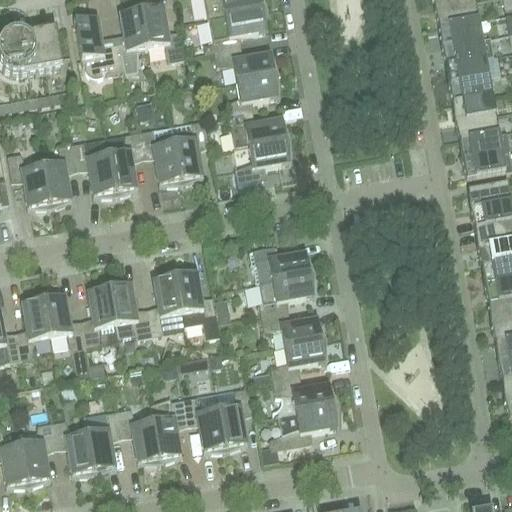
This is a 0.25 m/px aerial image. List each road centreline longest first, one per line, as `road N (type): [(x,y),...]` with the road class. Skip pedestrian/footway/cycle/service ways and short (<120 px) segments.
road 1 (residential): [(0,263),(333,202)]
road 2 (residential): [(489,478),(436,186)]
road 3 (residential): [(378,471),(333,202)]
road 4 (residential): [(145,511),(378,471)]
road 5 (residential): [(333,202),(295,0)]
road 6 (residential): [(436,186),(406,0)]
